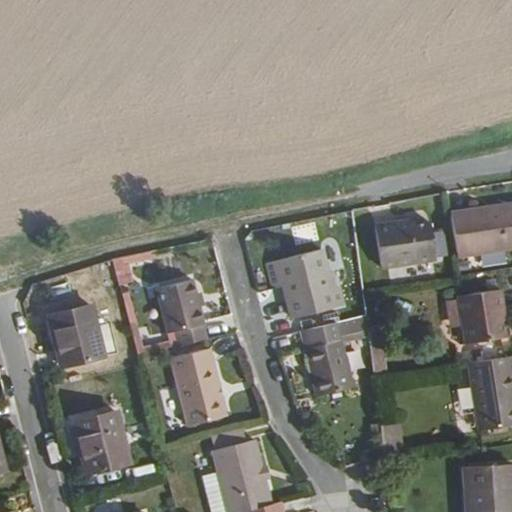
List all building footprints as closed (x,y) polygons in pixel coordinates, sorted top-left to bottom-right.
[(468,203),(452,205),(458,247),(511,240),(511,197),(494,200),(494,206),(468,209),(468,203)] [(494,200),(468,203),(468,209),(494,206),(494,200)] [(398,212),(364,217),(368,257),(423,251),(418,214),(398,217),(398,212)] [(289,314),(336,303),(331,283),(327,267),(326,268),(319,246),(268,259),(273,283),(281,282),(289,314)] [(268,284),(273,283),(268,259),(262,260),(268,284)] [(174,325),(177,339),(207,333),(192,275),(157,284),(168,327),(174,325)] [(331,283),(336,303),(343,301),(338,281),(331,283)] [(500,284),(458,291),(466,337),(508,330),(500,284)] [(164,335),(142,341),(129,291),(119,294),(137,358),(167,349),(164,335)] [(56,353),(97,344),(85,294),(44,303),(56,353)] [(335,317),(299,326),(314,391),(351,382),(335,317)] [(220,352),(239,347),(236,334),(217,339),(220,352)] [(185,420),(225,411),(209,343),(170,352),(185,420)] [(508,385),(511,382),(511,362),(510,350),(502,352),(508,385)] [(502,352),(467,358),(480,424),(511,417),(511,382),(508,385),(502,352)] [(68,409),(80,461),(121,451),(109,400),(68,409)] [(371,422),(374,452),(392,449),(388,420),(371,422)] [(214,464),(224,506),(239,503),(265,497),(260,472),(258,459),(251,432),(208,443),(214,464)] [(374,452),(376,463),(393,460),(392,449),(374,452)] [(264,458),(258,459),(260,472),(267,470),(264,458)] [(463,511),(507,511),(506,480),(511,480),(511,460),(461,464),(463,511)] [(198,467),(208,510),(224,506),(214,464),(198,467)] [(279,511),(276,495),(265,497),(239,503),(241,511),(279,511)]
